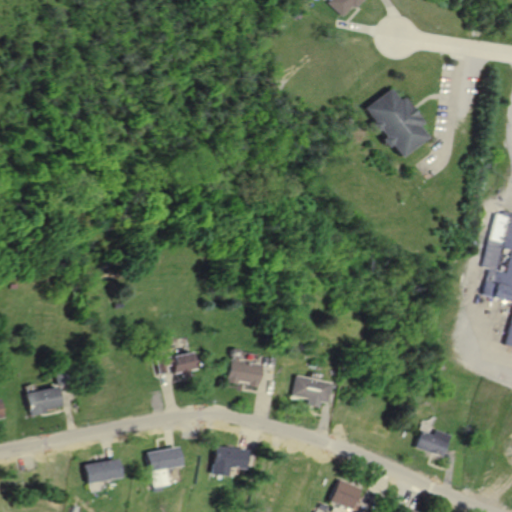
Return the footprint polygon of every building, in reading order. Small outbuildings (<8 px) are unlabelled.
[(357,0),(328,0),(326,3),(341,18),(357,0)] [(493,214),(478,265),(484,267),(476,293),(510,303),(498,344),(511,347),(511,213),(501,210),(499,216),(493,214)] [(147,354),(151,374),(164,372),(163,368),(169,366),(170,371),(178,370),(178,374),(186,373),(185,369),(192,368),(187,346),(147,354)] [(222,357),(218,381),(231,383),(231,380),(239,381),(238,387),(248,389),(252,363),(222,357)] [(49,368),(53,384),(70,380),(66,363),(49,368)] [(291,372),(285,394),(321,403),(327,381),(291,372)] [(21,391),(27,416),(41,413),(40,408),(56,404),(51,384),(21,391)] [(416,429),(409,448),(435,458),(445,434),(431,428),(428,434),(416,429)] [(138,451),(145,486),(161,482),(158,466),(173,463),(169,444),(138,451)] [(210,444),(205,473),(221,476),(223,465),(236,467),(239,450),(210,444)] [(82,463),(88,484),(115,476),(109,455),(82,463)] [(333,478),(325,500),(348,508),(356,487),(333,478)]
